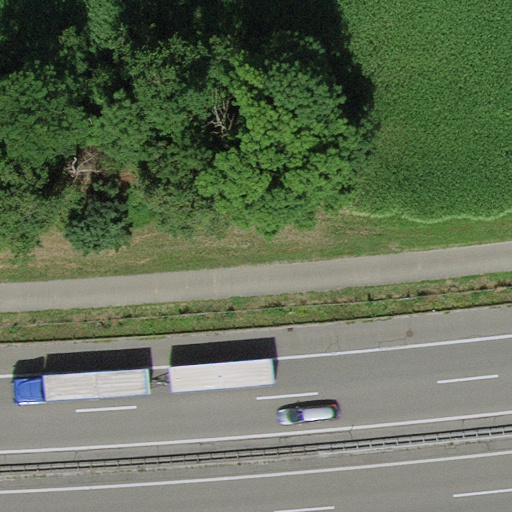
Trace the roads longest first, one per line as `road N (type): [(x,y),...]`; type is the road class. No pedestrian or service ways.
road 1 (track): [(0,301),(359,277),(511,258)]
road 2 (motorway): [(511,370),(0,412)]
road 3 (motorway): [(282,511),(511,492)]
